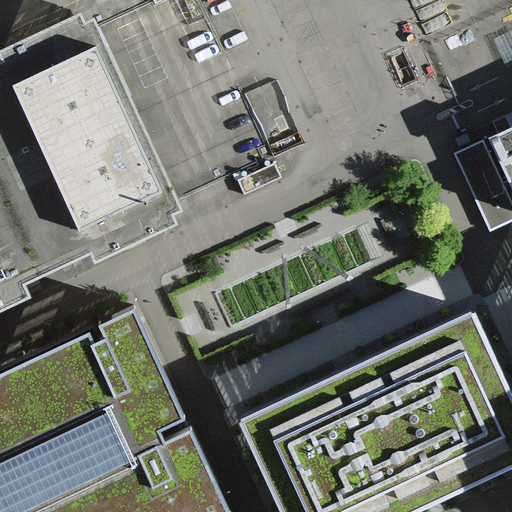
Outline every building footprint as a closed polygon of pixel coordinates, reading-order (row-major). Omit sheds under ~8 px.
[(0,306),(31,292),(25,280),(90,250),(94,259),(178,221),(174,211),(183,207),(94,16),(85,20),(81,11),(0,48),(0,56),(1,59),(0,59),(0,306)] [(511,125),(488,137),(508,179),(503,181),(483,139),(454,152),(490,230),(511,219),(511,125)] [(278,161),(241,178),(248,193),(285,176),(278,161)] [(188,412),(138,303),(102,320),(107,333),(98,337),(93,327),(0,368),(0,511),(234,511),(194,423),(177,430),(172,419),(188,412)] [(240,415),(241,417),(239,419),(282,511),(408,511),(511,464),(511,390),(475,309),(472,310),(471,308),(240,415)]
